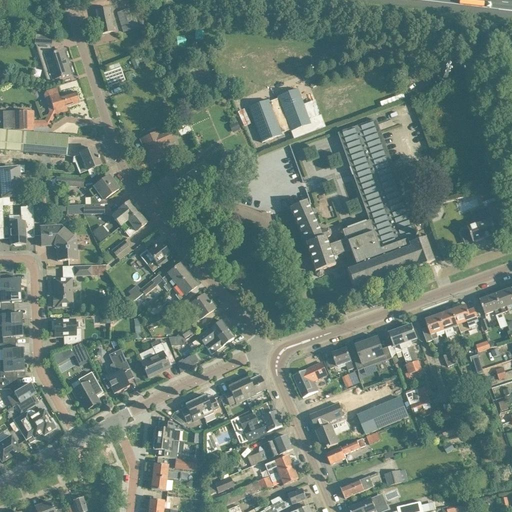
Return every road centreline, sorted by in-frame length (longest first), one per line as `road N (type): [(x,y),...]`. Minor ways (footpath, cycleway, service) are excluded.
road 1 (residential): [(174,235),(123,169),(69,8)]
road 2 (residential): [(316,337),(291,261),(254,219),(198,215),(174,235)]
road 3 (residential): [(0,260),(32,266),(39,368),(79,440)]
road 4 (residential): [(113,421),(244,359),(277,357)]
road 5 (tertiary): [(332,511),(276,375),(277,357)]
road 6 (residential): [(277,357),(174,235)]
road 7 (tertiary): [(316,337),(448,290)]
